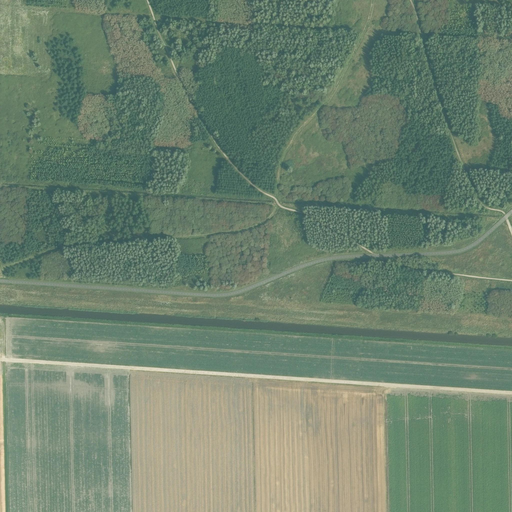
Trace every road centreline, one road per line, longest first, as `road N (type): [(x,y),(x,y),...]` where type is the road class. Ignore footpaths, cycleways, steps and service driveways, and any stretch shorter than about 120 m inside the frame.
road 1 (track): [(511,393),(0,360)]
road 2 (track): [(0,300),(511,333)]
road 3 (track): [(0,5),(364,32)]
